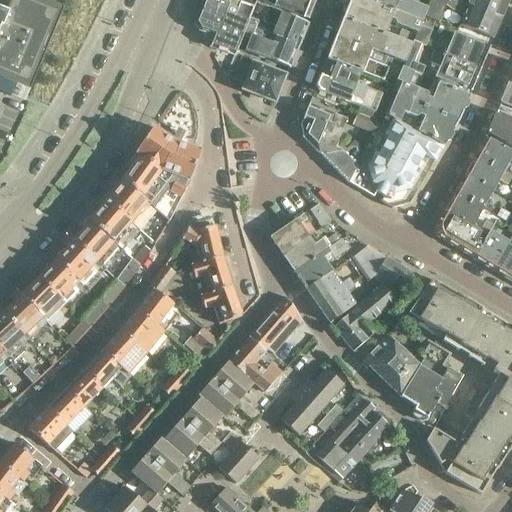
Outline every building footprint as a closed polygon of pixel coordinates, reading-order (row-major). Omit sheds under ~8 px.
[(212,42),(225,12),(227,5),(215,0),(202,0),(194,23),(198,30),(207,34),(205,39),(212,42)] [(308,19),(315,1),(313,0),(274,0),(273,5),(302,17),(308,19)] [(409,46),(402,64),(401,67),(402,67),(412,41),(418,26),(422,16),(424,10),(418,7),(413,19),(366,0),(349,0),(343,17),(383,35),(389,20),(392,22),(395,26),(399,27),(394,40),(409,46)] [(366,0),(413,19),(418,7),(424,10),(425,9),(401,0),(427,0),(428,0),(366,0)] [(422,16),(434,21),(437,22),(444,5),(452,11),(462,16),(458,26),(491,40),(500,18),(455,0),(428,0),(425,9),(424,10),(422,16)] [(455,0),(500,18),(508,0),(455,0)] [(0,90),(21,99),(50,25),(9,8),(1,27),(0,26),(0,20),(1,18),(0,17),(0,90)] [(274,10),(269,8),(264,23),(274,27),(271,34),(298,45),(306,23),(274,10)] [(235,50),(243,29),(247,21),(225,12),(212,42),(210,47),(233,55),(228,70),(234,72),(241,53),(235,50)] [(430,31),(434,21),(422,16),(418,26),(412,41),(422,46),(423,47),(430,31)] [(247,21),(243,29),(253,32),(251,35),(250,35),(244,49),(289,67),(298,45),(271,34),(255,27),(258,21),(248,17),(247,21)] [(409,46),(394,40),(383,35),(343,17),(335,36),(402,64),(409,46)] [(432,50),(479,70),(488,48),(453,33),(448,44),(437,39),(432,50)] [(393,87),(401,67),(402,64),(335,36),(326,59),(332,62),(393,87)] [(414,64),(422,46),(412,41),(402,67),(401,68),(411,72),(412,72),(420,76),(423,68),(414,64)] [(469,93),(479,70),(432,50),(428,61),(439,67),(434,78),(469,93)] [(286,74),(241,57),(232,79),(244,84),(241,91),(274,103),(286,74)] [(391,91),(393,87),(332,62),(326,59),(319,76),(315,86),(317,91),(359,107),(356,114),(379,123),(382,114),(391,91)] [(401,67),(393,87),(391,91),(457,121),(459,118),(468,96),(437,83),(430,99),(426,97),(426,93),(407,85),(412,72),(411,72),(401,68),(402,67),(401,67)] [(511,83),(509,83),(500,102),(507,105),(511,107),(511,83)] [(416,132),(443,146),(457,121),(391,91),(382,114),(395,121),(398,112),(406,115),(406,114),(415,118),(419,115),(422,117),(416,132)] [(334,144),(336,144),(345,119),(308,104),(301,120),(325,130),(320,144),(332,148),(334,144)] [(433,163),(443,146),(416,132),(395,121),(382,114),(379,123),(373,134),(366,147),(364,151),(348,183),(372,197),(373,193),(380,199),(379,202),(390,209),(408,204),(433,162),(433,163)] [(379,123),(356,114),(351,125),(373,134),(379,123)] [(511,121),(496,114),(488,133),(511,147),(511,121)] [(325,130),(301,120),(300,124),(302,137),(347,182),(348,183),(364,151),(354,141),(345,150),(342,146),(338,145),(334,147),(336,144),(334,144),(332,148),(320,144),(325,130)] [(139,157),(161,171),(188,181),(199,151),(179,144),(171,140),(153,128),(135,154),(139,157)] [(476,155),(504,171),(511,156),(511,153),(485,138),(476,155)] [(503,172),(504,171),(476,155),(465,173),(493,189),(498,181),(506,186),(511,176),(503,172)] [(188,181),(161,171),(139,157),(121,181),(123,182),(142,197),(147,202),(150,205),(150,206),(168,222),(181,198),(188,181)] [(493,189),(465,173),(455,191),(482,208),(493,189)] [(106,202),(131,224),(138,216),(137,214),(147,202),(142,197),(123,182),(106,202)] [(471,227),(482,208),(455,191),(443,211),(471,227)] [(124,232),(131,224),(106,202),(89,221),(113,241),(122,231),(124,232)] [(507,213),(498,208),(494,215),(504,220),(507,213)] [(434,235),(458,249),(471,227),(443,211),(433,229),(434,235)] [(321,228),(331,221),(326,214),(318,220),(317,223),(321,228)] [(283,256),(308,237),(315,232),(304,216),(286,229),(271,239),(283,256)] [(69,237),(96,263),(100,266),(111,253),(107,250),(113,243),(113,241),(89,221),(85,218),(78,226),(82,229),(73,240),(69,237)] [(493,233),(499,223),(495,221),(492,225),(485,221),(479,232),(480,233),(487,236),(490,232),(493,233)] [(490,232),(487,236),(480,247),(474,243),(480,233),(479,232),(471,227),(458,249),(492,270),(506,246),(511,236),(511,226),(510,225),(508,227),(499,223),(493,233),(490,232)] [(199,264),(221,258),(214,227),(196,231),(188,227),(182,240),(195,247),(199,264)] [(317,251),(308,237),(283,256),(294,273),(341,241),(334,232),(322,241),(325,246),(317,251)] [(54,260),(77,282),(82,285),(94,272),(91,268),(96,263),(69,237),(62,244),(66,248),(54,260)] [(306,290),(332,272),(326,263),(334,258),(335,259),(348,249),(341,241),(294,273),(306,290)] [(139,265),(149,251),(143,246),(132,258),(139,265)] [(347,316),(332,327),(352,352),(378,330),(371,321),(395,301),(388,293),(398,277),(413,287),(420,277),(367,246),(350,258),(367,282),(374,276),(376,277),(376,278),(375,279),(380,286),(348,313),(347,315),(347,316)] [(511,249),(506,246),(492,270),(511,282),(511,249)] [(203,277),(208,294),(230,288),(221,258),(199,264),(191,267),(195,279),(203,277)] [(72,287),(77,282),(54,260),(38,278),(60,300),(64,304),(76,291),(72,287)] [(165,266),(159,275),(168,281),(174,273),(165,266)] [(124,269),(116,280),(123,287),(131,275),(124,269)] [(318,307),(351,284),(348,280),(341,285),(332,272),(306,290),(318,307)] [(55,305),(60,300),(38,278),(21,295),(16,291),(41,318),(46,322),(59,309),(55,305)] [(136,311),(156,327),(173,304),(159,294),(165,285),(156,278),(149,288),(152,290),(136,311)] [(428,284),(411,309),(412,310),(408,315),(419,322),(423,316),(439,327),(440,326),(462,340),(462,341),(490,358),(490,357),(499,363),(496,369),(509,378),(499,394),(498,393),(480,423),(478,422),(462,447),(433,429),(425,441),(444,474),(480,495),(496,469),(497,470),(511,445),(511,326),(507,324),(506,325),(482,310),(482,309),(456,293),(456,294),(431,279),(428,284)] [(98,301),(106,308),(109,305),(123,287),(116,280),(98,301)] [(353,287),(351,284),(318,307),(330,324),(353,304),(346,293),(353,287)] [(240,317),(230,288),(208,294),(200,297),(203,309),(212,307),(218,324),(240,317)] [(0,309),(0,310),(23,336),(27,340),(39,328),(36,324),(41,318),(16,291),(10,297),(13,302),(3,312),(0,309)] [(238,351),(253,364),(266,349),(272,354),(302,321),(284,298),(238,351)] [(89,327),(106,308),(98,301),(82,320),(89,327)] [(18,341),(23,336),(0,310),(0,349),(4,354),(8,358),(21,345),(18,341)] [(164,333),(156,327),(136,311),(119,332),(139,348),(146,354),(164,333)] [(71,347),(89,327),(82,320),(64,340),(71,347)] [(202,329),(192,339),(190,337),(183,344),(202,361),(208,353),(218,343),(202,329)] [(102,351),(127,375),(145,354),(138,349),(139,348),(119,332),(102,351)] [(435,367),(421,358),(415,364),(401,350),(385,336),(362,362),(400,397),(418,367),(440,380),(443,375),(434,369),(435,367)] [(430,343),(421,358),(435,367),(434,369),(443,375),(440,380),(418,367),(400,397),(416,407),(412,413),(413,418),(420,422),(426,420),(436,403),(444,408),(461,377),(446,369),(442,366),(450,355),(430,343)] [(127,375),(102,351),(84,371),(102,388),(111,378),(120,387),(129,376),(127,375)] [(263,372),(253,364),(238,351),(214,377),(239,400),(253,384),(264,393),(281,373),(270,364),(263,372)] [(172,377),(180,385),(191,373),(182,366),(172,377)] [(298,391),(320,410),(342,384),(325,369),(311,386),(306,382),(298,391)] [(29,370),(25,375),(32,383),(37,378),(29,370)] [(102,388),(84,371),(65,389),(83,407),(102,388)] [(170,397),(180,385),(172,377),(161,389),(170,397)] [(259,417),(239,400),(214,377),(199,395),(200,397),(222,417),(223,419),(234,406),(254,423),(259,417)] [(65,389),(47,408),(66,425),(83,407),(65,389)] [(298,437),(320,410),(298,391),(290,401),(295,405),(281,422),(298,437)] [(339,429),(365,452),(388,426),(372,411),(374,408),(365,400),(358,395),(343,412),(350,418),(339,429)] [(200,397),(179,422),(213,452),(220,444),(208,433),(222,417),(200,397)] [(326,415),(332,421),(341,411),(335,405),(326,415)] [(136,418),(144,426),(155,414),(146,406),(136,418)] [(73,432),(66,425),(47,408),(28,428),(47,445),(54,452),(73,432)] [(323,432),(332,421),(326,415),(316,426),(323,432)] [(134,437),(144,426),(136,418),(126,430),(134,437)] [(163,441),(185,459),(195,448),(198,445),(209,456),(213,452),(179,422),(163,441)] [(341,478),(365,452),(339,429),(319,451),(313,444),(305,452),(312,458),(337,482),(341,478)] [(233,452),(231,455),(218,470),(234,485),(256,460),(258,459),(229,433),(221,441),(233,452)] [(186,461),(185,459),(163,441),(160,439),(145,455),(187,491),(191,486),(175,473),(186,461)] [(14,444),(0,461),(0,464),(21,482),(22,481),(27,475),(31,478),(40,466),(14,444)] [(101,458),(110,466),(120,454),(111,446),(101,458)] [(183,495),(187,491),(145,455),(130,472),(150,489),(156,495),(167,482),(183,495)] [(99,477),(110,466),(101,458),(90,469),(99,477)] [(25,484),(22,481),(21,482),(0,464),(0,496),(6,501),(6,500),(12,494),(15,496),(25,484)] [(63,486),(52,501),(61,508),(72,493),(63,486)] [(104,509),(107,511),(140,511),(156,495),(150,489),(140,501),(124,487),(104,509)] [(210,511),(264,511),(271,504),(263,498),(257,505),(260,508),(256,511),(248,511),(224,491),(208,509),(210,511)] [(431,511),(433,509),(430,507),(432,505),(420,497),(417,503),(400,492),(388,511),(390,511),(431,511)] [(140,511),(152,511),(162,499),(156,495),(140,511)] [(3,511),(10,503),(6,500),(6,501),(0,496),(0,511),(3,511)] [(58,511),(61,508),(52,501),(44,511),(58,511)]
